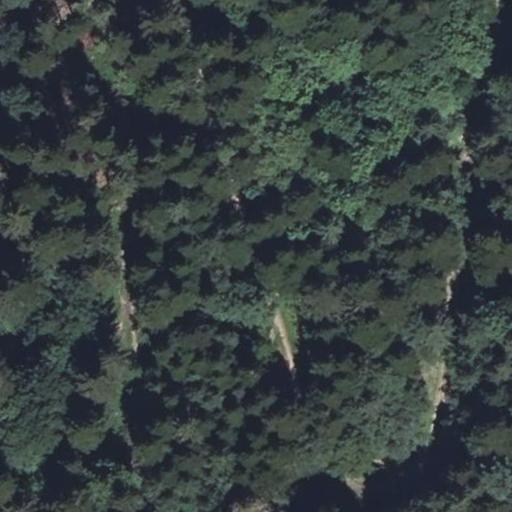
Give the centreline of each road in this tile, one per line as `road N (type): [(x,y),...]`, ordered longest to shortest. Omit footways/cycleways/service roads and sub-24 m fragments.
road 1 (track): [(180,0),(296,399),(351,493),(429,456),(460,343),(470,121),(497,0)]
road 2 (track): [(146,0),(121,251),(137,511)]
